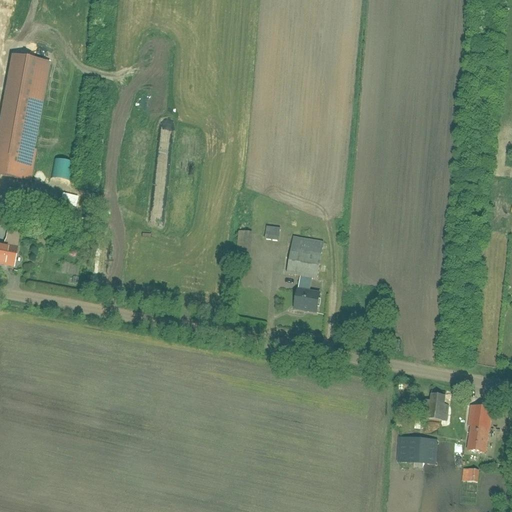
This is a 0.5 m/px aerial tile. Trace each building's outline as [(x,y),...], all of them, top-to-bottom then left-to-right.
[(22,226),(10,223),(4,249),(0,248),(0,269),(13,272),(17,252),(22,226)] [(267,229),(266,242),(280,244),(282,231),(267,229)] [(250,266),(252,236),(242,235),(239,266),(250,266)] [(310,297),(313,281),(319,282),(326,245),(296,240),(289,277),(302,279),(296,312),(318,315),(321,299),(310,297)] [(430,422),(448,423),(449,399),(432,398),(430,422)] [(472,407),(467,451),(488,453),(493,410),(472,407)] [(398,440),(397,464),(438,467),(439,442),(398,440)] [(464,470),(462,483),(478,486),(480,473),(464,470)]
